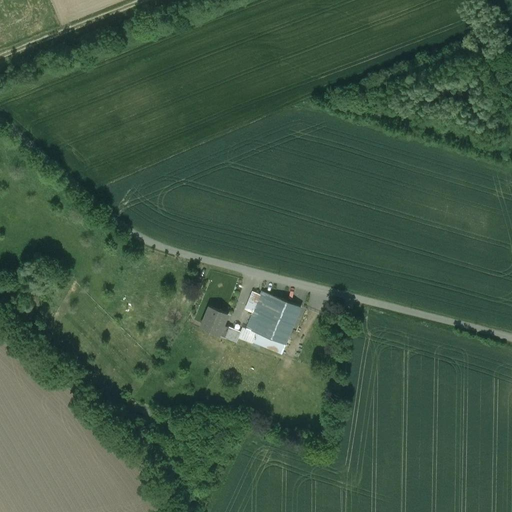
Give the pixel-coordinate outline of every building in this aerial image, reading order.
[(301,307),(272,295),(261,322),(290,334),(301,307)] [(240,332),(223,325),(227,314),(210,307),(201,329),(229,340),(230,339),(236,342),(240,332)] [(290,334),(261,322),(257,333),(285,344),(290,334)] [(236,342),(230,339),(229,340),(220,363),(233,369),(238,371),(248,347),(236,342)] [(279,359),(248,347),(238,371),(240,372),(269,384),(279,359)] [(238,371),(233,369),(229,377),(237,380),(240,372),(238,371)]
